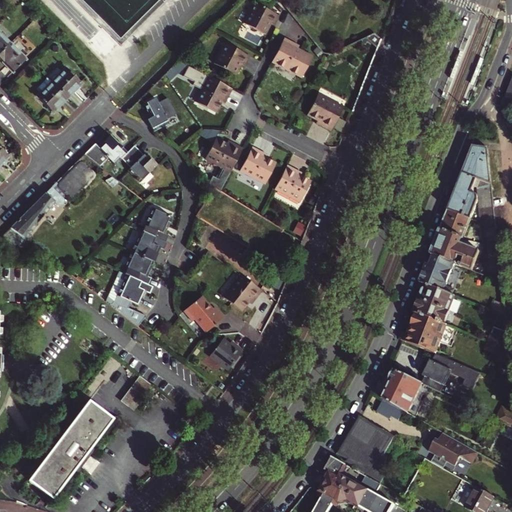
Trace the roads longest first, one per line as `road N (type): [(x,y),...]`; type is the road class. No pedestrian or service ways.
road 1 (primary): [(452,0),(323,330),(277,413),(192,511)]
road 2 (primary): [(212,511),(261,460),(317,377),(470,0)]
road 3 (tertiary): [(269,511),(326,437),(375,350),(462,129),(508,37),(511,0)]
road 4 (residential): [(160,313),(188,214),(188,182),(168,149),(102,106)]
road 5 (tertiary): [(272,348),(230,414),(143,511)]
road 6 (tertiary): [(349,168),(272,348)]
road 7 (tertiary): [(412,0),(349,168)]
